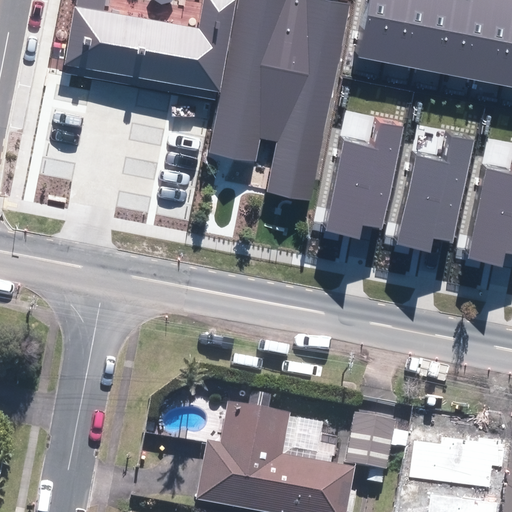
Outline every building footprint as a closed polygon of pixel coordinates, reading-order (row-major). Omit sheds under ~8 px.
[(198,0),(193,31),(99,14),(101,0),(71,0),(59,70),(211,97),(200,155),(251,165),(255,140),(268,142),(259,193),(304,201),(339,7),(299,0),(198,0)] [(369,0),(359,57),(511,84),(511,0),(469,0),(470,0),(467,0),(369,0)] [(410,75),(385,73),(383,94),(408,95),(410,75)] [(511,132),(511,113),(490,112),(489,133),(511,134),(511,132)] [(383,229),(404,127),(374,121),(370,143),(344,137),(324,231),(360,238),(363,224),(383,229)] [(455,242),(476,141),(446,135),(442,156),(416,151),(397,245),(432,252),(435,238),(455,242)] [(511,252),(511,163),(511,169),(485,164),(465,257),(501,265),(504,251),(511,252)] [(292,413),(229,402),(222,441),(208,439),(198,501),(264,511),(346,511),(354,463),(345,462),(285,452),(292,413)] [(395,429),(396,421),(353,413),(345,462),(354,463),(388,469),(392,446),(407,449),(410,432),(395,429)] [(511,511),(511,505),(474,501),(475,491),(461,490),(463,476),(417,471),(415,490),(398,488),(395,511),(511,511)]
